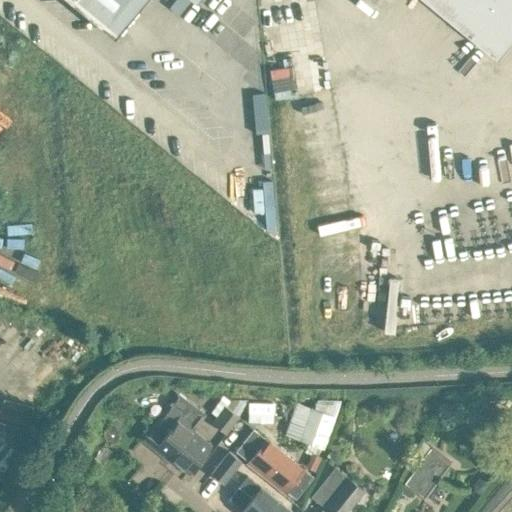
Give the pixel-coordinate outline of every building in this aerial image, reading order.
[(69,0),(114,36),(143,0),(69,0)] [(511,0),(430,0),(500,57),(511,42),(511,0)] [(176,393),(157,419),(170,428),(156,446),(189,471),(209,444),(191,430),(204,414),(176,393)] [(239,416),(237,415),(243,409),(231,399),(226,406),(225,406),(213,422),(226,432),(239,416)] [(323,447),(334,416),(337,407),(318,400),(314,409),(311,408),(300,438),(323,447)] [(266,474),(283,452),(253,429),(236,451),(266,474)] [(451,461),(432,446),(425,440),(409,466),(415,469),(406,482),(425,496),(451,461)] [(0,466),(2,469),(18,451),(10,445),(0,457),(0,466)] [(224,482),(241,460),(228,450),(211,472),(224,482)] [(283,452),(266,474),(295,498),(313,476),(283,452)] [(239,511),(293,511),(247,475),(229,498),(242,508),(239,511)] [(349,511),(348,511),(365,489),(348,476),(319,511),(349,511)] [(78,494),(67,511),(88,511),(94,502),(78,494)]
